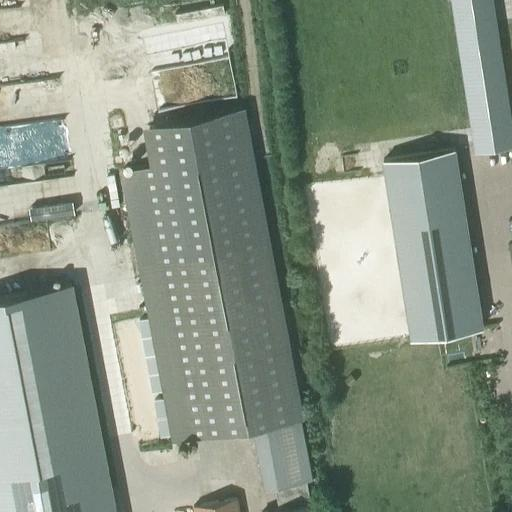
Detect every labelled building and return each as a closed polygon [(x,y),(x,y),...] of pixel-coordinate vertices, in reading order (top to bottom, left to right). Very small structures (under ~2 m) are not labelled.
[(451,0),(475,149),(511,143),(511,128),(492,0),(451,0)] [(149,164),(120,171),(171,440),(194,436),(243,426),(253,424),(265,487),(275,485),(279,508),(262,511),(261,511),(316,511),(315,501),(311,502),(307,479),(313,478),(301,418),(304,417),(246,106),(142,125),(149,164)] [(482,327),(455,150),(384,161),(411,338),(482,327)] [(0,511),(113,511),(70,284),(0,297),(0,511)] [(193,505),(194,511),(239,511),(237,497),(193,505)]
